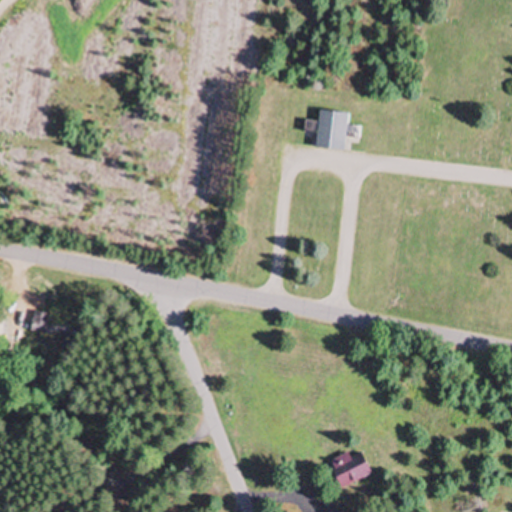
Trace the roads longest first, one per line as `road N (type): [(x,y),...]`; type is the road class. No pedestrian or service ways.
road 1 (residential): [(0,244),(511,346)]
road 2 (residential): [(251,511),(158,275)]
